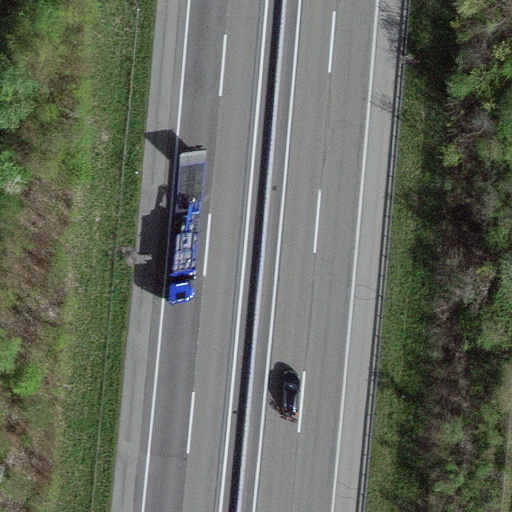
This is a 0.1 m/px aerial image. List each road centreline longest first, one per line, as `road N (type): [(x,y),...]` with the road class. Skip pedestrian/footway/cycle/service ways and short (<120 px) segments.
road 1 (motorway): [(228,0),(181,511)]
road 2 (motorway): [(291,511),(335,0)]
